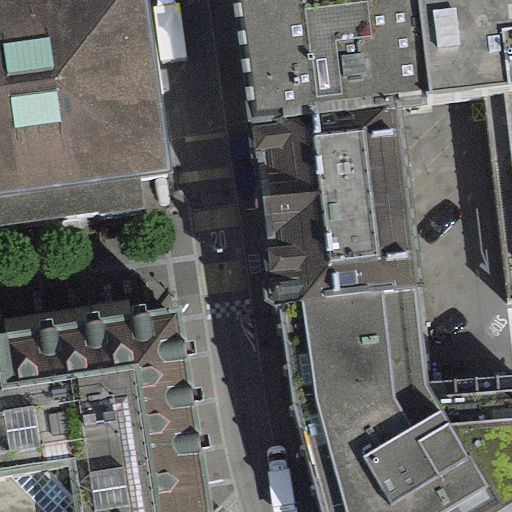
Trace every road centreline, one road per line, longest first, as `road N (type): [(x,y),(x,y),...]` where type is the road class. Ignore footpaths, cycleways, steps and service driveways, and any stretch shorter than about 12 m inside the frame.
road 1 (residential): [(218,257),(185,0)]
road 2 (residential): [(268,511),(218,257)]
